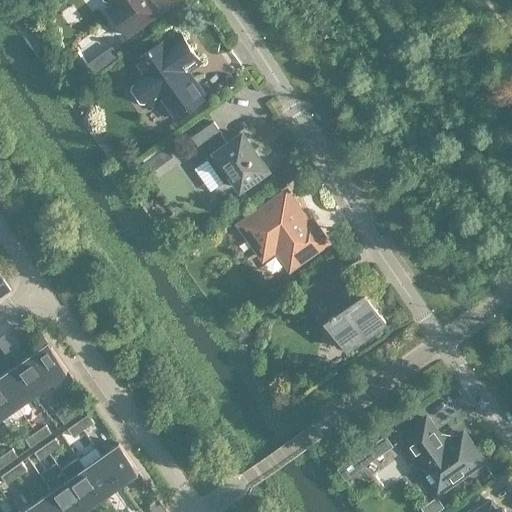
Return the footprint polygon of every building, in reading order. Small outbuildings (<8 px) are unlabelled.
[(127,36),(160,13),(150,0),(104,0),(105,0),(108,1),(109,0),(111,0),(115,5),(109,10),(127,36)] [(185,72),(201,61),(182,34),(167,44),(164,39),(135,60),(143,71),(133,78),(137,83),(134,85),(133,89),(141,101),(145,101),(148,99),(152,105),(161,98),(176,119),(206,98),(190,76),(189,77),(185,72)] [(94,75),(119,57),(112,47),(87,65),(94,75)] [(214,122),(192,137),(208,159),(194,168),(210,191),(224,181),(224,182),(232,176),(241,189),(268,170),(242,134),(228,144),(221,134),(222,133),(222,132),(220,133),(214,123),(215,123),(214,122)] [(158,155),(145,165),(152,175),(165,165),(158,155)] [(327,242),(312,222),(309,224),(287,192),(241,224),(264,257),(277,248),(291,268),(327,242)] [(334,312),(333,312),(332,313),(333,315),(326,320),(347,349),(386,322),(375,306),(376,305),(365,290),(357,296),(346,280),(343,281),(335,270),(306,291),(314,303),(324,297),(334,312)] [(48,342),(41,347),(31,354),(51,383),(68,370),(48,342)] [(51,383),(31,354),(14,366),(34,394),(51,383)] [(34,394),(14,366),(0,376),(0,381),(17,406),(34,394)] [(17,406),(0,381),(0,416),(1,418),(17,406)] [(79,401),(69,408),(75,417),(85,409),(79,401)] [(75,417),(69,408),(59,416),(64,424),(75,417)] [(94,422),(88,414),(78,421),(84,429),(94,422)] [(451,442),(442,440),(426,418),(403,435),(422,462),(418,465),(438,493),(454,481),(456,483),(468,475),(466,472),(483,461),(463,433),(451,442)] [(84,429),(78,421),(68,429),(74,437),(84,429)] [(46,425),(36,432),(41,440),(52,433),(46,425)] [(41,440),(36,432),(25,439),(31,447),(41,440)] [(395,446),(386,434),(371,445),(379,457),(395,446)] [(61,446),(55,438),(45,445),(50,453),(61,446)] [(119,443),(102,455),(122,484),(139,471),(119,443)] [(50,453),(45,445),(35,452),(40,460),(50,453)] [(346,479),(378,456),(370,445),(338,467),(346,479)] [(13,448),(2,455),(8,463),(18,456),(13,448)] [(122,484),(102,455),(85,467),(105,495),(122,484)] [(27,469),(22,461),(11,468),(17,476),(27,469)] [(105,495),(85,467),(69,479),(89,507),(105,495)] [(17,476),(11,468),(1,476),(7,484),(17,476)] [(81,511),(89,507),(69,479),(52,491),(67,511),(81,511)] [(67,511),(52,491),(35,502),(42,511),(67,511)] [(506,511),(504,509),(500,511),(492,500),(475,511),(472,511),(470,511),(506,511)] [(42,511),(35,502),(21,511),(42,511)]
